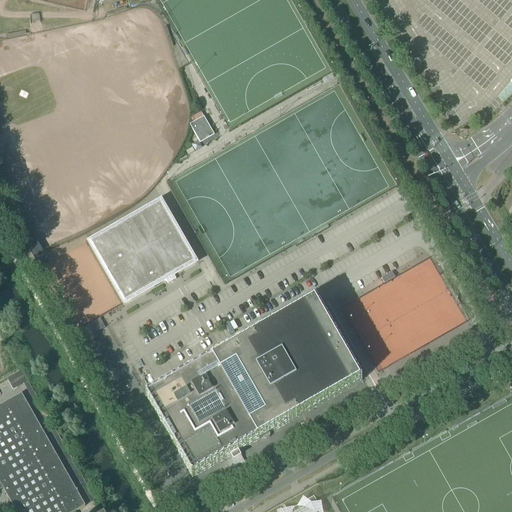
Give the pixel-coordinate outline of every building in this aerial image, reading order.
[(190,126),(200,144),(198,140),(205,136),(211,132),(212,133),(212,132),(204,118),(190,126)] [(175,275),(187,268),(194,264),(160,205),(91,245),(125,304),(163,282),(164,282),(165,282),(166,282),(167,283),(168,285),(176,280),(175,278),(174,277),(175,276),(175,275)] [(395,279),(392,273),(381,279),(384,285),(395,279)] [(147,399),(192,478),(192,479),(259,441),(263,438),(263,439),(264,439),(265,440),(266,440),(267,440),(268,440),(268,439),(269,439),(269,438),(270,438),(270,437),(270,436),(270,435),(269,435),(273,432),(274,432),(360,383),(314,304),(224,355),(223,354),(222,354),(221,354),(220,354),(219,354),(218,355),(218,356),(217,357),(217,358),(218,359),(147,399)] [(21,372),(7,380),(8,380),(13,390),(27,382),(21,372)] [(76,511),(85,507),(22,395),(0,407),(0,490),(2,489),(15,511),(76,511)] [(321,511),(313,497),(286,511),(321,511)]
